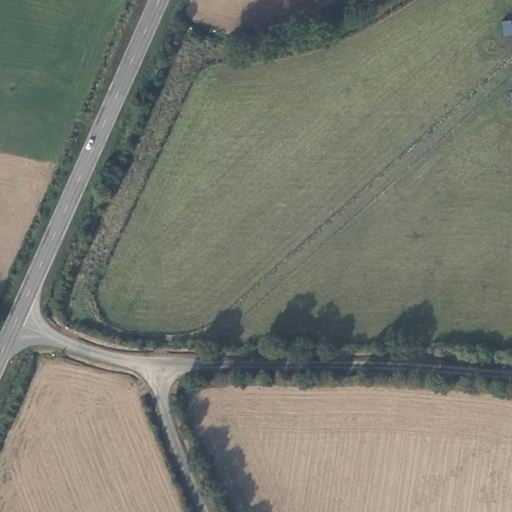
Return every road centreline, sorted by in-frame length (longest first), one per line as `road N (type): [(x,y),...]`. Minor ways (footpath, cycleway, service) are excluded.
road 1 (unclassified): [(159,365),(398,366),(511,376)]
road 2 (secondary): [(15,321),(157,0)]
road 3 (unclassified): [(159,365),(165,420),(205,511)]
road 4 (unclassified): [(15,321),(84,349),(159,365)]
